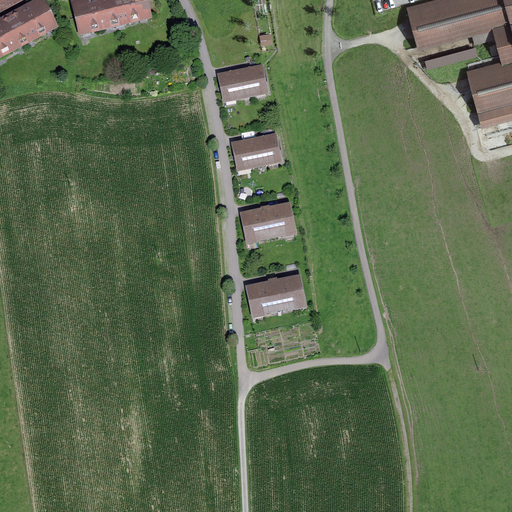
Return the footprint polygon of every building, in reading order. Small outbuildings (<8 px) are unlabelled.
[(0,0),(5,9),(20,1),(19,0),(0,0)] [(105,25),(114,23),(115,25),(108,0),(103,0),(75,7),(81,33),(106,27),(105,25)] [(148,17),(144,0),(108,0),(115,25),(115,23),(123,21),(124,23),(148,17)] [(511,0),(443,0),(410,9),(420,47),(472,33),(475,44),(497,38),(503,63),(470,73),(483,124),(511,116),(511,0)] [(54,27),(41,3),(11,20),(23,43),(23,41),(30,37),(31,39),(54,27)] [(14,46),(22,42),(23,43),(11,20),(0,25),(0,55),(15,47),(14,46)] [(273,36),(262,37),(263,47),(274,46),(273,36)] [(428,68),(477,55),(475,48),(426,61),(428,68)] [(254,96),(254,92),(265,90),(261,69),(249,72),(250,74),(232,78),(231,75),(219,78),(223,99),(235,96),(236,99),(254,96)] [(268,164),(268,161),(279,159),(275,138),(263,140),(263,143),(246,146),(245,144),(233,146),(237,167),(249,165),(250,168),(268,164)] [(285,236),(284,233),(294,231),(289,206),(242,216),(247,240),(256,238),(257,242),(258,241),(258,240),(284,235),(284,236),(285,236)] [(295,308),(295,305),(304,303),(299,279),(247,289),(252,314),(262,312),(263,315),(264,315),(263,314),(294,307),(294,309),(295,308)]
